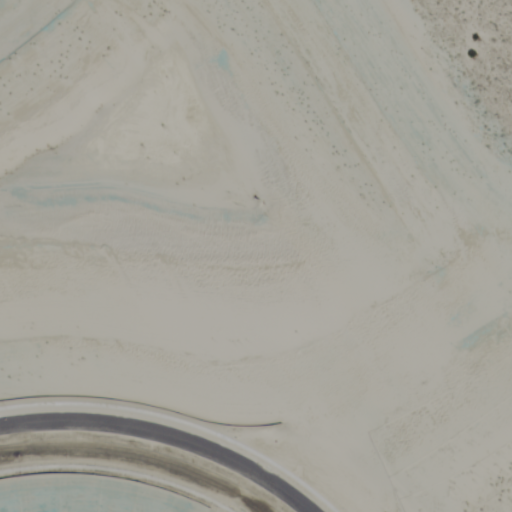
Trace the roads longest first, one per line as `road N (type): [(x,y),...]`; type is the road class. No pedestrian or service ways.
road 1 (residential): [(302,511),(286,493),(179,445),(61,427),(0,436)]
road 2 (residential): [(0,471),(58,464),(171,478),(246,511)]
